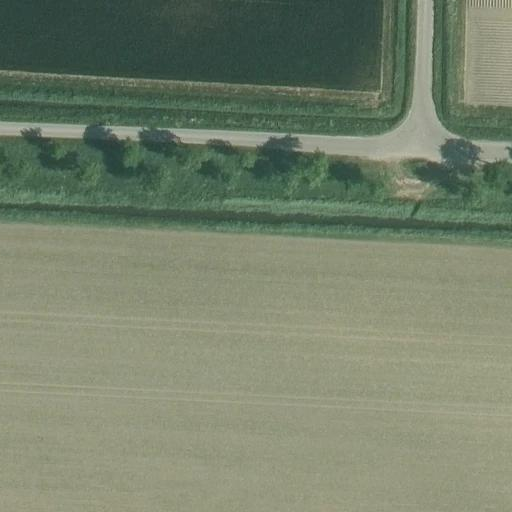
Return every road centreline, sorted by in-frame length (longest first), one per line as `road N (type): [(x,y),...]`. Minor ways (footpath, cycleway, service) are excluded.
road 1 (unclassified): [(0,130),(420,150)]
road 2 (tertiary): [(420,150),(424,0)]
